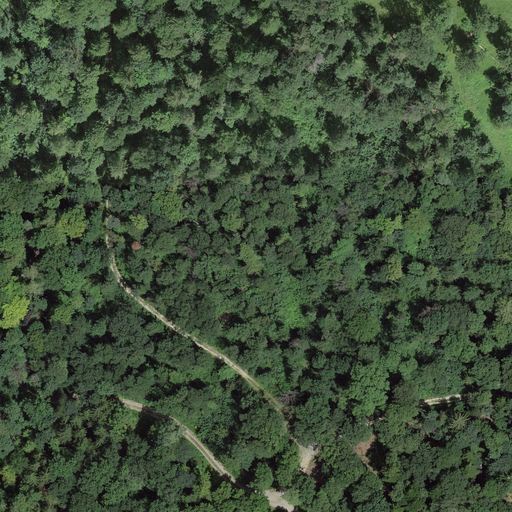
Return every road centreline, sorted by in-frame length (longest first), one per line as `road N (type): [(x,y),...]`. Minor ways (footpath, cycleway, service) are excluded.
road 1 (track): [(303,454),(288,415),(138,300),(114,270),(101,0)]
road 2 (track): [(0,422),(52,399),(113,397),(172,424),(235,488),(272,503),(303,454)]
road 3 (track): [(303,454),(389,413),(511,375)]
